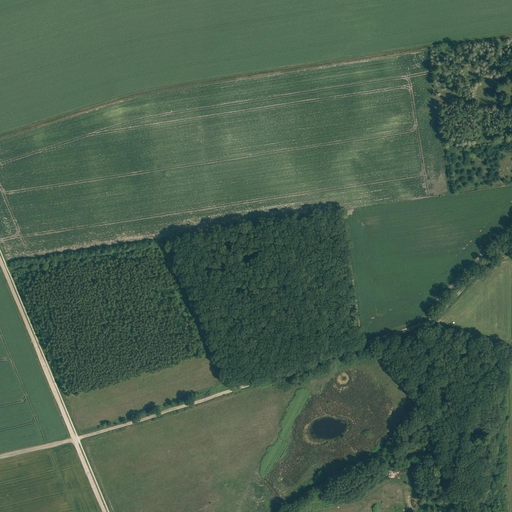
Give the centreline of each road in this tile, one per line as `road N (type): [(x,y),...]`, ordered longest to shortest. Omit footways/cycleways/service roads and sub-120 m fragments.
road 1 (track): [(418,326),(77,438)]
road 2 (track): [(104,511),(0,260)]
road 3 (track): [(511,234),(418,326)]
